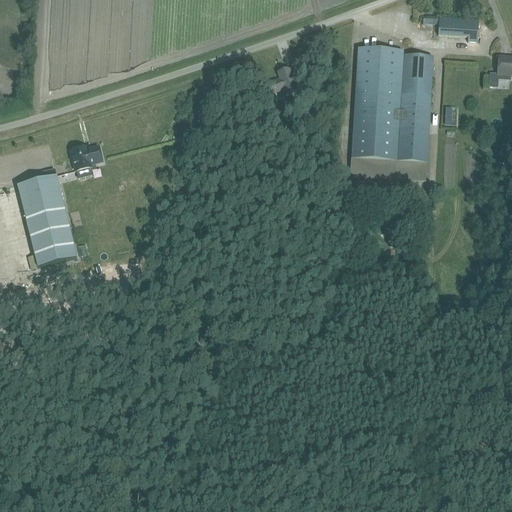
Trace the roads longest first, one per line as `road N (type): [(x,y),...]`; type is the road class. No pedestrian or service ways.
road 1 (unclassified): [(0,128),(376,0)]
road 2 (unknown): [(352,9),(431,45),(471,53),(499,32),(492,0)]
